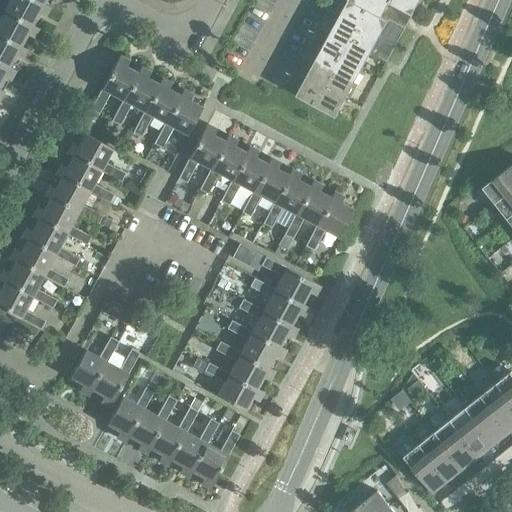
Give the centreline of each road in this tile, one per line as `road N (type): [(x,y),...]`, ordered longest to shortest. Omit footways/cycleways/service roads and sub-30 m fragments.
road 1 (tertiary): [(274,511),(499,0)]
road 2 (residential): [(0,193),(104,7),(121,4),(172,31),(189,31),(213,0)]
road 3 (residential): [(0,349),(41,372),(65,356),(126,245)]
